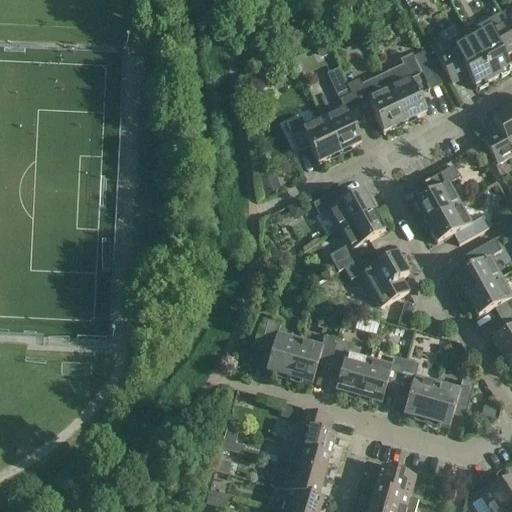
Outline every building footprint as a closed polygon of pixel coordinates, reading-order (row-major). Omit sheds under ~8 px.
[(498,16),(465,35),(470,44),(492,83),(509,73),(502,60),(511,53),(511,40),(503,25),(498,16)] [(511,20),(503,25),(511,40),(511,20)] [(326,44),(314,49),(320,61),(331,56),(326,44)] [(492,83),(470,44),(441,60),(433,45),(428,47),(437,63),(451,88),(467,79),(474,92),(492,83)] [(401,68),(381,78),(404,126),(425,116),(417,99),(441,88),(422,54),(412,60),(411,57),(399,63),(401,68)] [(404,126),(381,78),(360,87),(358,82),(346,88),(350,97),(363,124),(374,119),(382,136),(404,126)] [(363,124),(350,97),(338,103),(342,110),(322,120),(339,157),(360,146),(352,129),(363,124)] [(511,159),(511,117),(508,110),(490,120),(498,134),(482,143),(496,168),(511,159)] [(339,157),(322,120),(304,129),(300,121),(285,128),(298,155),(309,150),(317,167),(339,157)] [(424,226),(459,207),(448,187),(459,180),(452,169),(423,186),(429,196),(412,205),(424,226)] [(274,174),(258,179),(264,198),(280,192),(274,174)] [(337,234),(372,215),(360,194),(344,203),(338,192),(312,207),(318,219),(326,214),(337,234)] [(300,202),(286,209),(292,223),(307,216),(300,202)] [(459,207),(424,226),(436,247),(452,238),(458,248),(487,232),(481,220),(470,226),(459,207)] [(337,275),(343,272),(373,255),(367,245),(383,236),(372,215),(337,234),(346,250),(328,259),(337,275)] [(493,242),(483,248),(464,259),(470,269),(453,278),(465,299),(500,280),(489,260),(500,254),(493,242)] [(373,255),(343,272),(349,283),(361,277),(380,311),(408,295),(400,282),(407,278),(395,256),(379,266),(373,255)] [(499,322),(511,314),(511,298),(511,300),(500,280),(465,299),(477,320),(493,311),(499,322)] [(404,305),(397,327),(405,329),(412,307),(404,305)] [(503,363),(511,357),(511,314),(499,322),(506,333),(490,343),(503,363)] [(288,381),(299,343),(277,337),(279,328),(267,325),(258,354),(270,357),(265,375),(288,381)] [(299,343),(288,381),(311,388),(316,370),(328,373),(336,344),(323,341),(321,349),(299,343)] [(336,344),(328,373),(339,376),(334,394),(357,401),(368,362),(346,356),(349,348),(336,344)] [(511,357),(503,363),(511,377),(511,357)] [(368,362),(357,401),(381,407),(386,389),(397,392),(405,364),(392,360),(390,368),(368,362)] [(426,424),(436,386),(414,379),(418,367),(405,364),(397,392),(409,396),(402,418),(426,424)] [(436,386),(426,424),(449,431),(454,413),(466,416),(473,387),(461,383),(458,392),(436,386)] [(486,406),(483,418),(494,421),(497,409),(486,406)] [(298,420),(300,411),(283,407),(281,416),(298,420)] [(294,450),(329,460),(335,439),(325,436),(329,421),(304,414),(294,450)] [(323,481),(329,460),(294,450),(283,447),(281,455),(292,458),(288,471),(323,481)] [(373,479),(376,468),(366,466),(363,476),(373,479)] [(375,491),(409,501),(415,479),(381,470),(375,491)] [(317,501),(323,481),(288,471),(285,484),(274,481),(271,490),(287,494),(287,493),(317,502),(317,501)] [(488,511),(502,511),(511,506),(511,483),(510,480),(480,500),(488,511)] [(375,491),(369,511),(414,511),(417,503),(409,501),(375,491)] [(287,493),(287,494),(281,511),(318,511),(322,502),(317,501),(317,502),(287,493)] [(224,511),(228,500),(209,495),(203,511),(224,511)] [(354,508),(364,511),(367,501),(357,498),(354,508)]
